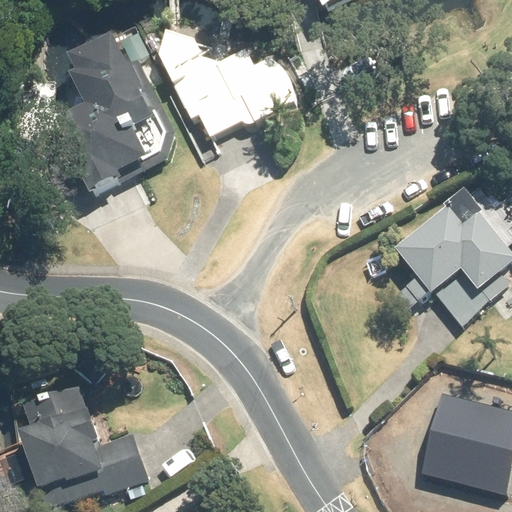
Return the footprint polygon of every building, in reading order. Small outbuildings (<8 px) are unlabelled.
[(56,117),(72,149),(95,192),(114,183),(167,157),(175,132),(137,56),(132,58),(116,27),(62,53),(86,102),(56,117)] [(202,111),(213,133),(244,117),(251,121),(258,118),(298,98),(295,83),(286,64),(273,57),(256,67),(247,49),(223,62),(204,55),(197,41),(171,32),(164,55),(194,115),(202,111)] [(0,123),(0,173),(25,181),(39,137),(0,123)] [(500,298),(511,288),(511,271),(510,269),(511,266),(511,239),(468,186),(448,202),(450,204),(399,247),(417,269),(410,274),(415,280),(395,298),(407,312),(435,290),(437,287),(461,317),(493,291),(500,298)] [(511,424),(446,408),(439,434),(430,423),(439,414),(418,392),(379,436),(411,469),(437,444),(434,456),(511,475),(511,424)] [(86,410),(26,418),(31,460),(91,453),(86,410)]
